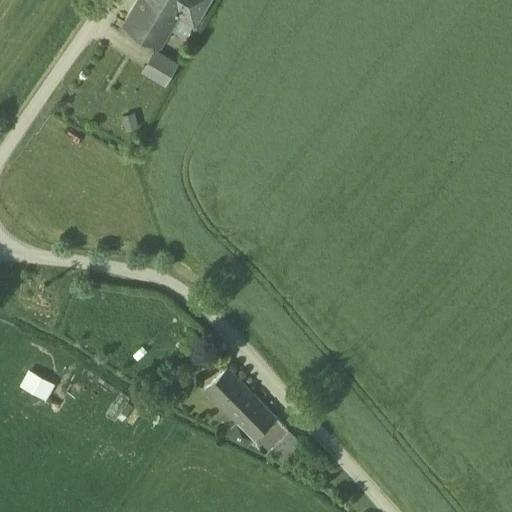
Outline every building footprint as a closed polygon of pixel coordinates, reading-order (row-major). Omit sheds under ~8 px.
[(179,54),(192,31),(140,0),(130,0),(117,17),(179,54)] [(208,0),(140,0),(192,31),(208,0)] [(163,86),(176,62),(153,50),(140,73),(163,86)] [(275,410),(225,354),(199,377),(249,433),(275,410)] [(46,398),(55,382),(28,368),(19,384),(46,398)]
